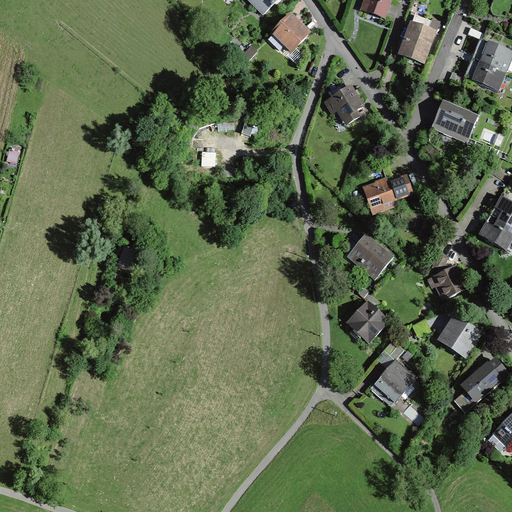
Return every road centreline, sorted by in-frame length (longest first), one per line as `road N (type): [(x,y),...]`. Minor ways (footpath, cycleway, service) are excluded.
road 1 (residential): [(325,388),(326,336),(295,157),(335,37)]
road 2 (residential): [(335,37),(403,140),(511,347)]
road 3 (track): [(225,511),(325,388),(422,480),(438,511)]
